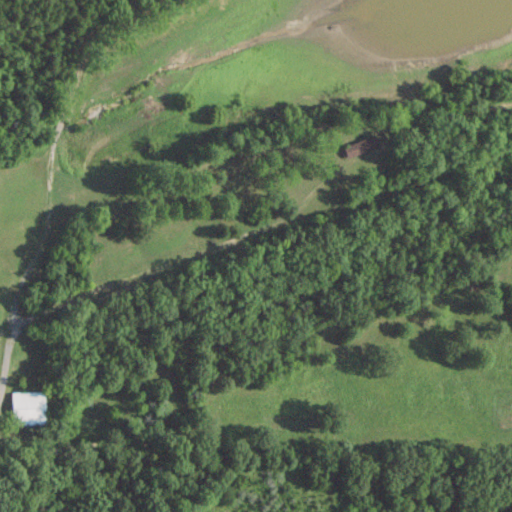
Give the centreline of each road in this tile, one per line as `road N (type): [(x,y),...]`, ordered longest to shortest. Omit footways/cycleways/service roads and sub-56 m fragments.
road 1 (residential): [(8,316),(511,152)]
road 2 (residential): [(0,322),(19,267),(44,237),(50,140),(89,45),(150,0)]
